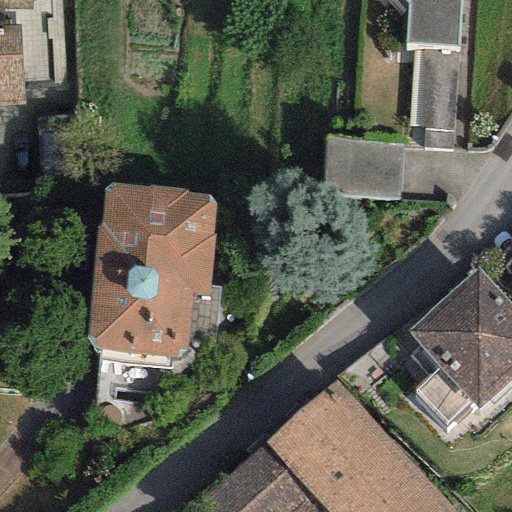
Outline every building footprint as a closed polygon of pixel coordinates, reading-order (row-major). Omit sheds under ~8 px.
[(30,0),(0,0),(0,25),(1,9),(30,9),(30,0)] [(458,0),(404,0),(405,1),(403,43),(410,44),(408,129),(451,133),(458,0)] [(0,108),(24,107),(16,24),(0,25),(0,108)] [(323,194),(398,190),(396,138),(320,142),(323,194)] [(111,185),(103,192),(100,229),(96,232),(83,339),(90,351),(173,360),(184,351),(188,294),(207,295),(214,203),(208,195),(111,185)] [(406,331),(439,368),(412,392),(445,429),(472,405),(475,408),(511,375),(511,308),(475,268),(406,331)] [(452,511),(334,380),(186,511),(452,511)]
